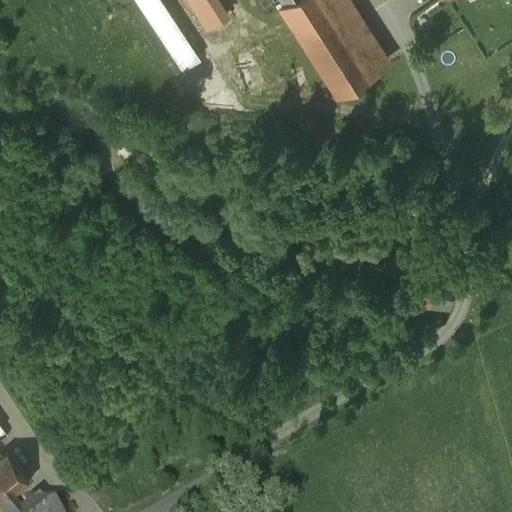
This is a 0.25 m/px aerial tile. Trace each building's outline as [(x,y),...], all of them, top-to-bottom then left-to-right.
[(178,0),(151,0),(184,67),(206,56),(178,0)] [(228,11),(221,0),(193,0),(209,24),(228,11)] [(381,65),(339,0),(283,0),(282,1),(300,29),(319,59),(322,63),(340,92),(381,65)] [(435,21),(444,16),(433,0),(432,0),(425,5),(435,21)] [(300,29),(264,42),(274,74),(319,59),(300,29)] [(455,270),(426,266),(422,302),(451,305),(455,270)] [(7,452),(0,457),(0,511),(13,511),(18,508),(17,507),(17,506),(10,497),(30,480),(7,452)] [(40,485),(23,500),(30,509),(44,497),(48,494),(40,485)] [(30,509),(26,511),(21,511),(18,508),(13,511),(56,511),(44,497),(30,509)]
